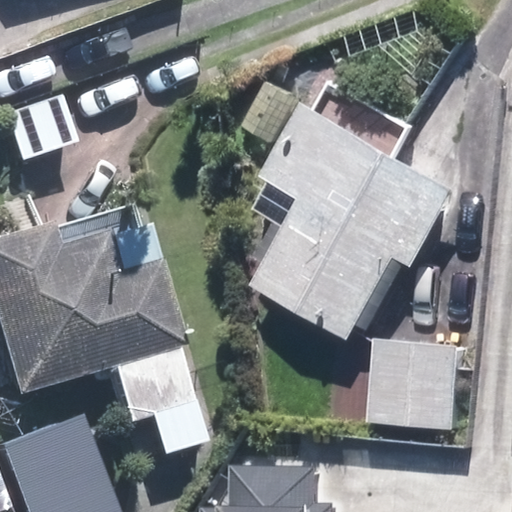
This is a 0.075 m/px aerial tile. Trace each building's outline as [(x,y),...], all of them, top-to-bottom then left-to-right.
[(318,197),(268,283),(363,338),(412,254),(428,263),(473,187),(321,99),(277,173),(318,197)] [(0,339),(17,395),(109,367),(127,424),(192,405),(174,348),(181,346),(156,262),(150,264),(137,221),(52,246),(45,224),(0,237),(0,339)] [(462,427),(470,343),(387,336),(380,420),(462,427)] [(6,448),(31,511),(124,511),(88,417),(6,448)] [(346,511),(347,502),(327,502),(327,465),(245,463),(244,505),(216,505),(215,511),(346,511)]
